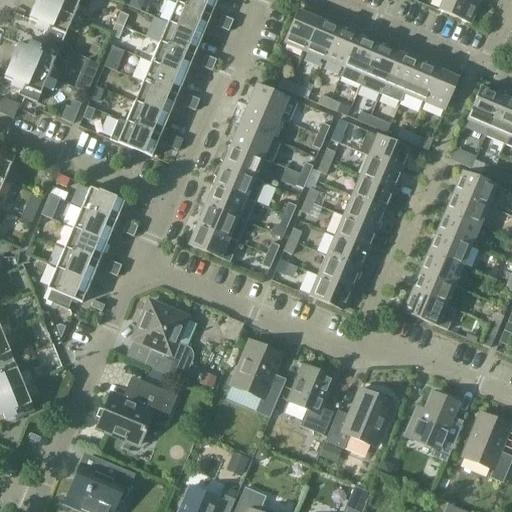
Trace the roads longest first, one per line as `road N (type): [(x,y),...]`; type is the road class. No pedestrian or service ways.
road 1 (residential): [(360,351),(479,62)]
road 2 (residential): [(36,501),(141,264)]
road 3 (residential): [(360,351),(141,264)]
road 4 (residential): [(172,203),(261,0)]
road 5 (residential): [(172,203),(0,128)]
road 6 (residential): [(479,62),(326,0)]
road 7 (residential): [(511,397),(402,351),(360,351)]
